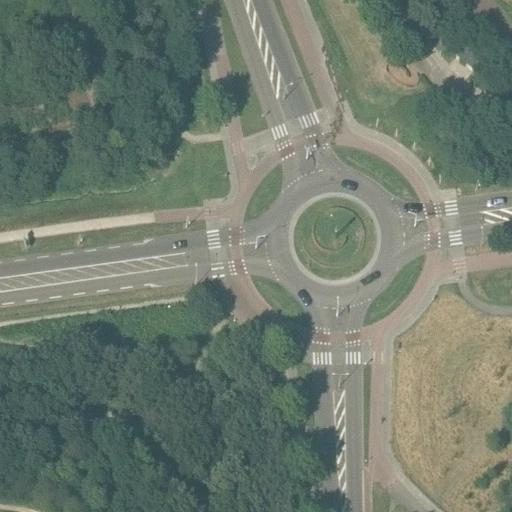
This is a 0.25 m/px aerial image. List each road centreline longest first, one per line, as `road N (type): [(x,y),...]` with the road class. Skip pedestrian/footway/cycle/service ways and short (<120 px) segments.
road 1 (secondary): [(0,285),(276,246)]
road 2 (tertiary): [(345,511),(333,298)]
road 3 (secondary): [(316,184),(246,0)]
road 4 (secondary): [(393,232),(511,215)]
